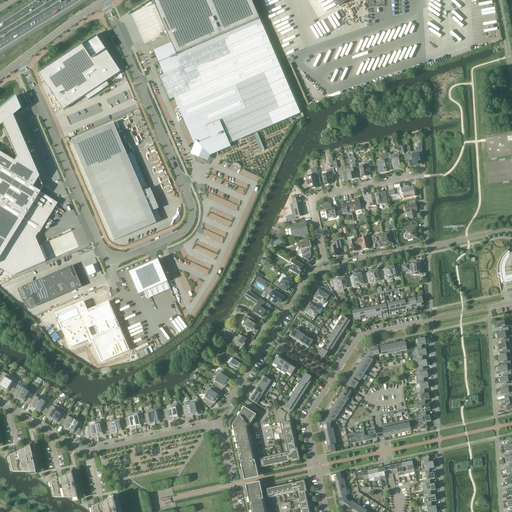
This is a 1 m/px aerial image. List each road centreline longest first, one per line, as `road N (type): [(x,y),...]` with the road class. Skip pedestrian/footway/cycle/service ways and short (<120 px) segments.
road 1 (unclassified): [(19,60),(105,253),(123,259),(185,230),(193,208),(103,0)]
road 2 (residential): [(426,247),(421,173),(310,198),(324,268)]
road 3 (residential): [(0,403),(82,452),(217,423)]
road 4 (residential): [(501,511),(488,307),(511,302)]
road 5 (residential): [(442,511),(430,319)]
road 6 (residential): [(333,377),(307,419),(327,511)]
road 7 (residential): [(430,319),(360,336),(333,377)]
